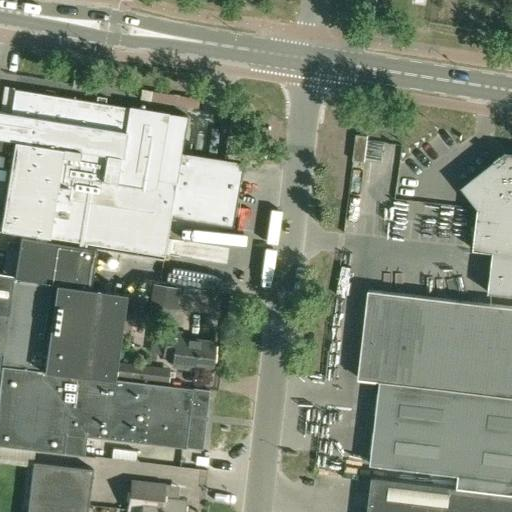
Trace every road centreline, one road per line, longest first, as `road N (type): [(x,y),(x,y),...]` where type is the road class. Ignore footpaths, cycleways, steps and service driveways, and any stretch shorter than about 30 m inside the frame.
road 1 (unclassified): [(256,511),(309,61)]
road 2 (secondary): [(309,61),(0,11)]
road 3 (secondary): [(511,93),(309,61)]
